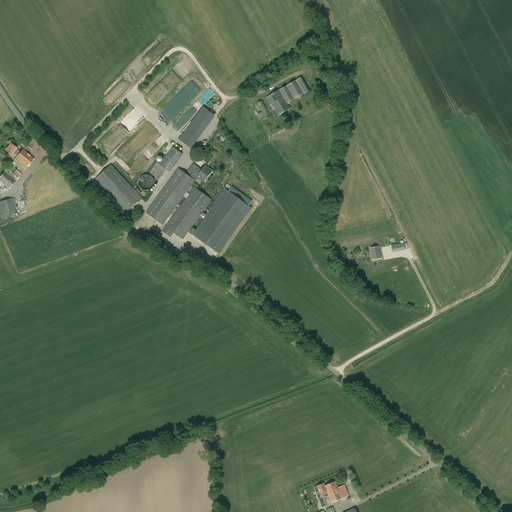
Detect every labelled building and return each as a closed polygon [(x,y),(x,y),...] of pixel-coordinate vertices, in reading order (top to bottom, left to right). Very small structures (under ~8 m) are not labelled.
[(334,75),(327,77),(329,84),(336,82),(334,75)] [(301,78),(266,99),(268,102),(270,101),(279,116),(290,109),(287,104),(309,91),(301,78)] [(262,101),(257,104),(262,112),(258,114),(261,119),(264,117),(265,117),(269,114),(262,101)] [(179,137),(191,146),(215,114),(203,105),(179,137)] [(11,144),(5,151),(11,156),(12,154),(16,157),(20,153),(16,150),(16,149),(11,144)] [(160,164),(159,165),(166,170),(170,173),(183,154),(173,147),(160,164)] [(16,157),(15,158),(27,167),(34,159),(22,150),(20,153),(16,157)] [(157,162),(149,173),(159,180),(166,170),(159,165),(160,164),(157,162)] [(193,164),(186,174),(193,180),(195,181),(197,178),(203,183),(212,171),(205,166),(202,170),(193,164)] [(111,165),(96,179),(109,194),(127,212),(142,198),(124,180),(111,165)] [(8,167),(0,177),(0,186),(1,188),(4,185),(8,189),(19,177),(8,167)] [(178,168),(146,213),(163,226),(165,222),(176,208),(181,201),(184,197),(186,198),(187,196),(185,194),(193,184),(195,181),(193,180),(186,174),(178,168)] [(142,181),(142,184),(144,184),(144,190),(153,189),(152,176),(141,176),(142,179),(139,180),(140,181),(142,181)] [(162,231),(171,238),(174,233),(182,239),(183,240),(192,227),(204,211),(208,215),(210,212),(206,208),(212,200),(194,187),(193,188),(187,196),(186,198),(183,203),(178,209),(167,223),(165,227),(166,228),(163,232),(162,231)] [(193,229),(190,233),(193,236),(193,235),(218,253),(251,208),(248,207),(252,202),(232,187),(228,192),(226,190),(217,203),(210,212),(208,215),(196,231),(193,229)] [(13,198),(0,201),(0,216),(1,220),(10,217),(9,213),(17,211),(13,198)] [(379,247),(370,248),(372,260),(381,258),(379,247)] [(315,487),(314,489),(316,491),(317,492),(319,491),(320,494),(326,491),(328,496),(324,497),(327,505),(328,505),(331,503),(342,499),(347,497),(348,496),(346,491),(344,486),(338,488),(335,482),(325,487),(324,484),(317,487),(315,487)]
